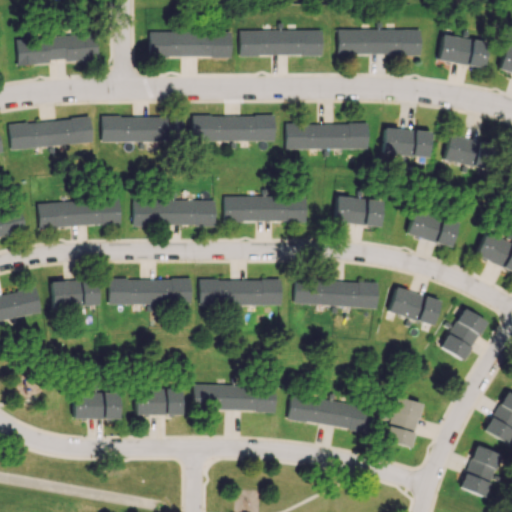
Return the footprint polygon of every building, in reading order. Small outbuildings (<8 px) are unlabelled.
[(416,54),(417,29),(335,28),(334,53),(416,54)] [(236,55),(318,54),(318,29),(236,30),(236,55)] [(227,56),(228,32),(146,31),(146,55),(227,56)] [(14,63),(94,59),(93,34),(13,38),(14,63)] [(435,60),(479,67),(484,41),(439,34),(435,60)] [(495,70),(511,73),(511,46),(501,44),(495,70)] [(189,115),(190,140),(271,140),(271,114),(189,115)] [(99,140),(180,141),(180,116),(99,116),(99,140)] [(6,123),(7,148),(88,142),(87,117),(6,123)] [(283,149),(364,148),(364,123),(282,124),(283,149)] [(425,156),(427,129),(381,127),(380,154),(425,156)] [(441,160),(484,168),(488,143),(445,135),(441,160)] [(221,221),(302,220),(302,195),(221,196),(221,221)] [(331,220),(376,226),(379,200),(334,195),(331,220)] [(35,202),(36,227),(117,223),(116,198),(35,202)] [(130,225),(211,224),(211,199),(130,200),(130,225)] [(0,210),(0,236),(22,231),(17,207),(0,210)] [(447,246),(454,220),(411,208),(404,234),(447,246)] [(472,256),(511,270),(511,243),(481,232),(472,256)] [(106,304),(187,303),(187,278),(106,278),(106,304)] [(278,304),(277,278),(196,279),(196,304),(278,304)] [(291,303),(372,307),(374,282),(292,278),(291,303)] [(48,281),(49,306),(95,304),(94,279),(48,281)] [(0,319),(37,312),(33,288),(0,293),(0,319)] [(385,313),(430,323),(435,298),(391,288),(385,313)] [(482,319),(458,308),(439,349),(463,360),(482,319)] [(272,411),(273,386),(191,383),(191,408),(272,411)] [(133,414),(179,414),(178,388),(133,388),(133,414)] [(116,418),(117,392),(71,391),(71,417),(116,418)] [(506,443),(511,429),(511,395),(501,391),(482,432),(506,443)] [(285,418),(365,431),(369,406),(288,394),(285,418)] [(419,403),(394,396),(382,441),(408,447),(419,403)] [(456,487),(481,497),(498,454),(473,444),(456,487)]
